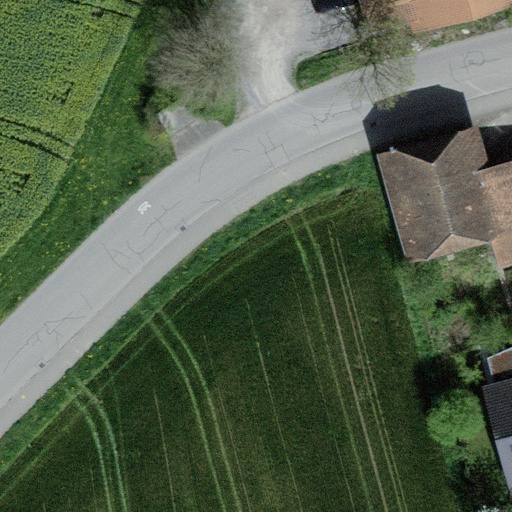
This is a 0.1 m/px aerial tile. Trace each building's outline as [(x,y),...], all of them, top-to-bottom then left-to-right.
[(293,0),(219,0),(214,12),(275,40),(293,0)] [(360,0),(371,34),(480,0),(360,0)] [(156,111),(167,131),(196,115),(185,96),(156,111)] [(480,131),(383,155),(409,258),(492,237),(499,264),(511,260),(511,164),(489,170),(480,131)] [(511,351),(488,358),(511,457),(511,351)]
